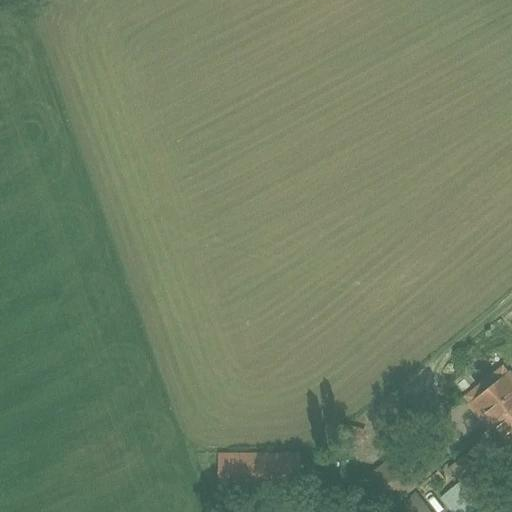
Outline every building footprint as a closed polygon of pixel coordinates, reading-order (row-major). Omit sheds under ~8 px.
[(490,429),(511,410),(511,377),(509,374),(471,404),(490,429)] [(511,410),(490,429),(483,435),(492,448),(500,441),(509,453),(511,456),(511,410)] [(373,511),(383,511),(388,508),(390,509),(431,475),(406,445),(365,479),(366,479),(362,482),(373,511)] [(300,452),(217,452),(218,485),(301,484),(300,452)] [(478,468),(477,469),(465,454),(448,468),(459,483),(442,497),(453,511),(486,511),(503,499),(478,468)] [(389,511),(430,511),(415,492),(389,511)]
